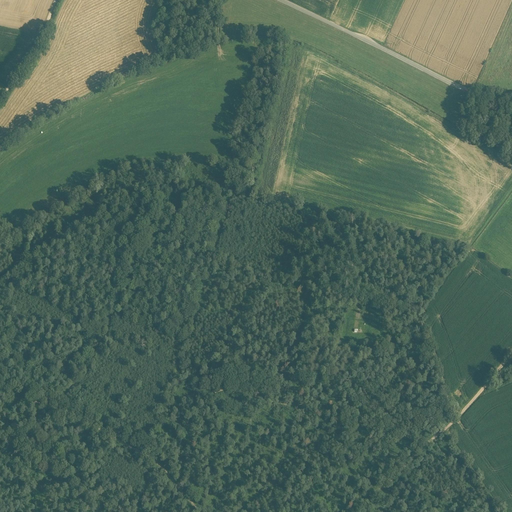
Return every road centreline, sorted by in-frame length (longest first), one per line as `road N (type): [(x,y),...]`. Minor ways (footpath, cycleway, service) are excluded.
road 1 (track): [(0,284),(74,226),(113,208),(153,246),(412,315)]
road 2 (track): [(412,315),(313,394),(293,401),(223,396),(209,436),(172,465),(147,511)]
road 3 (unclassified): [(511,97),(467,91),(281,0)]
road 4 (track): [(204,511),(126,440),(0,392)]
road 5 (track): [(365,511),(511,355)]
road 6 (track): [(51,406),(87,369),(153,246)]
